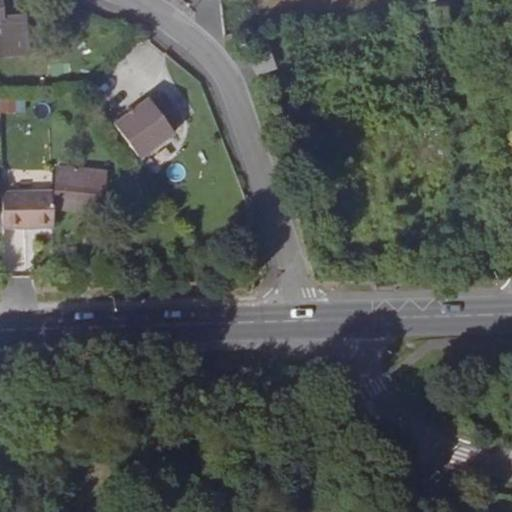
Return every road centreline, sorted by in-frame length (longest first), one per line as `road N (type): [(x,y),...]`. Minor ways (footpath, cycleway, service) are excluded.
road 1 (unclassified): [(120,0),(224,69),(302,320)]
road 2 (primary): [(302,320),(0,329)]
road 3 (primary): [(511,314),(302,320)]
road 4 (residential): [(302,320),(399,422)]
road 5 (unclassified): [(497,0),(511,138)]
road 6 (residential): [(399,422),(511,480)]
